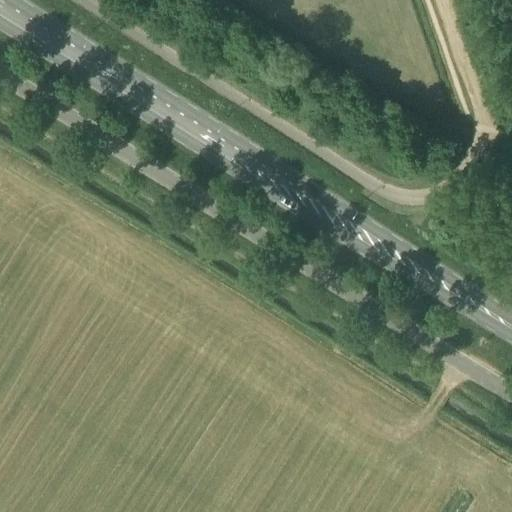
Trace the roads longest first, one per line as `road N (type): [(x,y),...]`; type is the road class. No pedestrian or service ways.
road 1 (primary): [(511,327),(0,1)]
road 2 (unclassified): [(511,391),(0,73)]
road 3 (unclassified): [(478,128),(475,155),(458,179),(425,196),(395,195),(76,0)]
road 4 (track): [(478,128),(443,0)]
